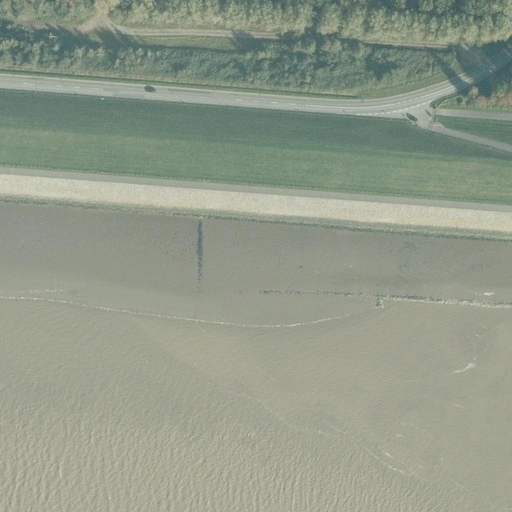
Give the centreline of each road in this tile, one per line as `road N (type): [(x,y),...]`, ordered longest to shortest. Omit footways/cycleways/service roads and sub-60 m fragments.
road 1 (tertiary): [(511,53),(448,88),(382,107),(0,82)]
road 2 (track): [(511,212),(0,172)]
